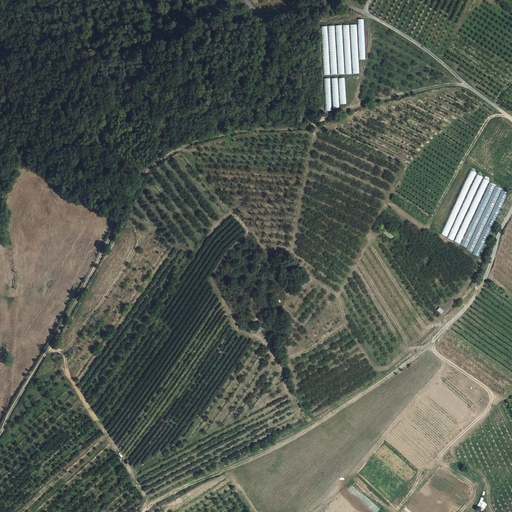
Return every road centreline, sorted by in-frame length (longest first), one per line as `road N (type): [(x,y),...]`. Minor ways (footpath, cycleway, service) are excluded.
road 1 (track): [(0,433),(152,166),(200,139),(303,127),(461,82)]
road 2 (track): [(143,511),(294,437),(423,349),(473,298),(511,209)]
road 3 (unclassified): [(243,0),(270,17),(326,4),(365,13),(411,38),(511,119)]
road 4 (track): [(429,227),(390,205),(381,209),(338,296),(378,368),(423,349)]
road 5 (track): [(446,326),(444,316),(477,263),(429,224),(484,125),(505,114)]
road 6 (track): [(493,511),(484,477),(454,457),(450,444),(486,410),(490,393),(429,343)]
road 7 (track): [(446,360),(316,511)]
road 8 (track): [(318,122),(292,252),(338,296)]
road 9 (track): [(47,350),(64,356),(73,384),(150,505)]
